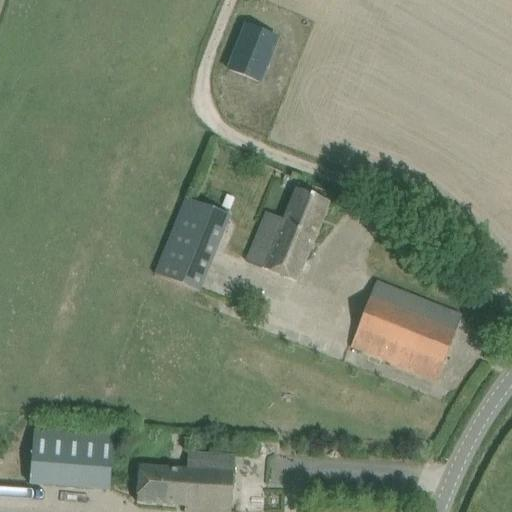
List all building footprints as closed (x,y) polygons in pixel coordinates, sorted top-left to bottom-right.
[(277,39),(246,27),(228,71),(260,83),(277,39)] [(266,213),(246,262),(296,283),(328,203),(296,190),(284,220),(266,213)] [(186,198),(179,216),(223,234),(231,217),(186,198)] [(370,299),(351,348),(436,382),(455,333),(370,299)] [(114,429),(31,424),(27,487),(109,493),(114,429)] [(138,467),(136,503),(184,506),(184,511),(230,511),(234,458),(187,454),(186,470),(138,467)]
